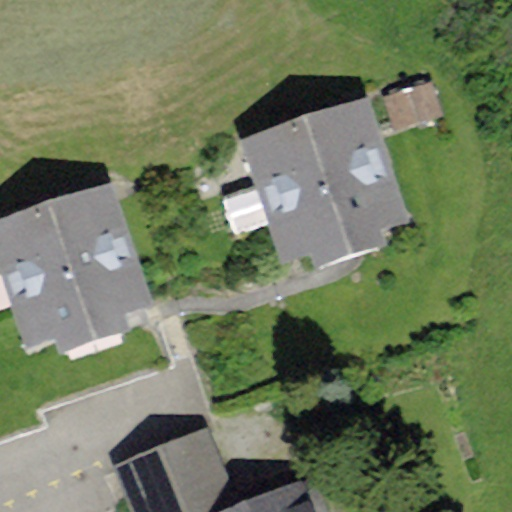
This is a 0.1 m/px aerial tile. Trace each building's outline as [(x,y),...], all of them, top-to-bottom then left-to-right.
[(434,87),(388,103),(400,137),(446,121),(434,87)] [(369,112),(242,155),(285,280),(313,271),(315,279),(319,288),(391,263),(385,245),(411,237),(369,112)] [(116,193),(0,231),(0,282),(26,362),(36,359),(53,354),(60,374),(133,350),(126,328),(157,318),(116,193)] [(36,359),(55,414),(175,373),(157,318),(126,328),(133,350),(60,374),(53,354),(36,359)] [(0,387),(0,447),(44,432),(25,378),(0,387)] [(232,511),(206,442),(117,475),(131,511),(232,511)] [(311,511),(304,492),(252,511),(311,511)]
